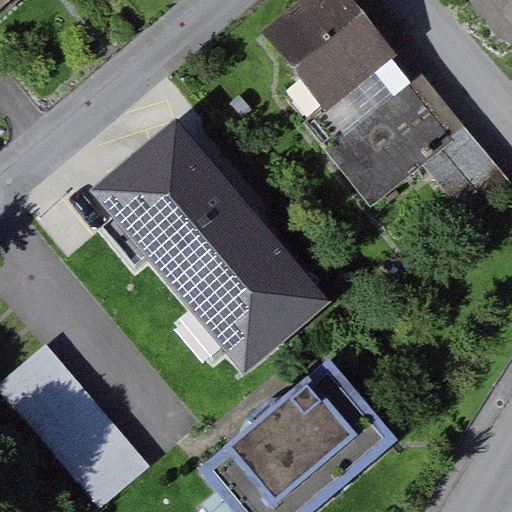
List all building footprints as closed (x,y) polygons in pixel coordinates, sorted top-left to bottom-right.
[(0,0),(0,16),(17,0),(0,0)] [(402,62),(351,0),(312,0),(264,39),(329,120),(402,62)] [(338,292),(186,127),(98,207),(250,372),(338,292)] [(108,511),(157,472),(53,346),(4,386),(108,511)] [(311,511),(391,447),(332,374),(215,470),(248,511),(311,511)]
